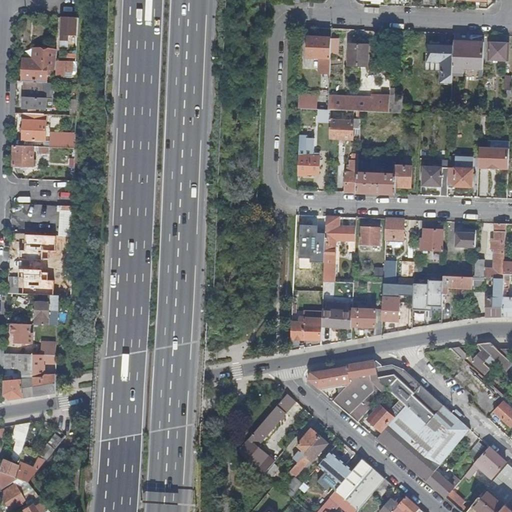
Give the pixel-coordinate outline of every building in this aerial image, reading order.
[(77,18),(61,18),(60,40),(69,40),(69,35),(77,35),(77,18)] [(332,39),(309,38),(308,58),(320,59),(320,71),(327,71),(331,71),(332,44),(332,41),(332,39)] [(455,42),(455,46),(455,47),(454,72),(464,73),(464,69),(484,70),(485,43),(475,43),(475,46),(461,45),(461,42),(455,42)] [(509,44),(490,43),(489,61),(508,62),(509,44)] [(350,45),(349,67),(368,68),(369,46),(350,45)] [(454,72),(455,47),(429,46),(428,61),(425,61),(425,70),(442,71),(442,83),(453,84),(454,72)] [(24,58),(23,82),(25,82),(47,83),(48,75),(56,75),(57,61),(57,50),(34,49),(33,56),(30,56),(30,59),(24,58)] [(72,62),(57,61),(56,75),(56,77),(65,78),(65,72),(72,72),(72,62)] [(25,82),(25,98),(47,99),(47,83),(25,82)] [(300,109),(302,109),(307,110),(308,96),(300,96),(300,109)] [(373,99),(330,97),(330,111),(332,111),(390,113),(391,104),(391,97),(373,96),(373,99)] [(407,98),(391,97),(391,104),(390,113),(407,114),(407,98)] [(46,109),(47,99),(25,98),(24,108),(46,109)] [(307,110),(302,109),(302,116),(319,117),(319,123),(331,124),(331,121),(332,111),(330,111),(318,110),(307,110)] [(44,121),(44,115),(25,114),(23,141),(46,142),(47,121),(44,121)] [(422,115),(421,115),(414,114),(414,124),(422,124),(422,115)] [(331,121),(331,124),(331,139),(355,140),(355,135),(355,122),(331,121)] [(51,132),(50,148),(73,149),(74,133),(51,132)] [(34,147),(15,146),(14,166),(33,167),(34,147)] [(480,168),(510,169),(510,150),(480,149),(480,168)] [(391,150),(376,150),(376,162),(391,162),(391,150)] [(348,173),(347,193),(358,194),(359,173),(360,155),(354,154),(353,161),(352,161),(351,173),(348,173)] [(321,157),(300,156),(299,176),(308,176),(308,175),(320,175),(321,157)] [(375,174),(359,173),(358,194),(397,195),(397,187),(412,188),(413,167),(397,166),(397,168),(397,175),(394,175),(377,174),(377,171),(375,171),(375,174)] [(442,187),(442,197),(449,197),(449,189),(450,169),(425,168),(424,186),(442,187)] [(474,170),(450,169),(449,189),(455,189),(455,187),(474,188),(474,170)] [(340,227),(341,218),(329,217),(326,280),(326,283),(336,283),(338,241),(357,242),(358,228),(340,227)] [(388,220),(387,240),(405,241),(406,221),(388,220)] [(506,263),(507,225),(497,225),(496,240),(493,240),(492,250),(495,250),(495,270),(488,269),(487,277),(505,278),(505,275),(506,263)] [(381,229),(363,228),(362,245),(380,246),(381,229)] [(423,242),(422,251),(444,252),(445,231),(426,230),(425,243),(423,242)] [(472,248),(476,249),(477,232),(468,231),(468,234),(461,234),(458,234),(458,248),(467,248),(467,251),(472,251),(472,248)] [(66,239),(35,238),(34,253),(65,254),(66,239)] [(484,261),(476,260),(475,277),(483,277),(484,261)] [(321,287),(322,263),(314,263),(313,269),(302,269),(301,286),(321,287)] [(385,285),(394,285),(394,269),(386,269),(385,285)] [(473,278),(445,277),(445,294),(449,295),(449,289),(473,290),(473,278)] [(31,279),(10,278),(9,294),(30,295),(31,279)] [(375,337),(383,336),(384,321),(377,321),(378,311),(367,310),(367,302),(359,302),(360,283),(373,283),(373,278),(355,278),(355,284),(354,313),(353,327),(366,328),(369,328),(376,328),(375,337)] [(486,279),(475,278),(473,278),(473,290),(473,291),(485,291),(486,279)] [(505,290),(505,282),(505,279),(497,279),(496,299),(489,299),(488,318),(503,318),(504,299),(505,290)] [(400,322),(401,286),(394,285),(385,285),(384,321),(400,322)] [(423,295),(415,295),(414,313),(422,313),(423,295)] [(58,326),(59,296),(51,296),(51,300),(39,300),(39,303),(38,303),(37,325),(58,326)] [(511,299),(507,299),(504,299),(503,318),(511,317),(511,299)] [(325,319),(324,328),(353,329),(353,327),(354,313),(325,311),(325,319)] [(19,317),(19,324),(32,325),(33,325),(34,317),(19,317)] [(295,340),(324,341),(324,328),(325,319),(301,318),(301,323),(294,323),(293,340),(295,340)] [(32,333),(32,325),(19,324),(14,324),(13,334),(17,334),(17,343),(34,344),(35,334),(32,333)] [(496,367),(499,363),(506,369),(511,362),(509,360),(498,350),(496,348),(490,342),(477,344),(478,349),(480,350),(471,361),(484,373),(492,364),(496,367)] [(43,356),(57,356),(58,344),(43,343),(43,356)] [(451,348),(461,359),(464,361),(468,357),(459,347),(451,348)] [(511,350),(498,350),(509,360),(511,360),(511,350)] [(35,356),(7,354),(6,369),(22,370),(21,374),(28,375),(36,375),(35,356)] [(46,365),(57,365),(57,356),(43,356),(35,356),(36,375),(36,379),(36,396),(39,396),(57,393),(58,373),(55,373),(55,376),(47,376),(47,366),(46,366),(46,365)] [(348,367),(350,380),(370,376),(372,384),(381,383),(378,374),(376,363),(348,367)] [(382,368),(381,366),(377,363),(376,363),(378,374),(381,383),(389,390),(401,401),(407,407),(436,434),(452,414),(404,371),(392,366),(382,368)] [(341,394),(350,383),(350,380),(348,367),(311,374),(309,381),(319,389),(339,385),(341,394)] [(6,395),(11,401),(36,396),(36,379),(14,381),(14,379),(9,379),(9,376),(6,376),(6,395)] [(358,424),(389,390),(381,383),(372,384),(369,385),(345,412),(358,424)] [(259,448),(298,403),(289,395),(239,453),(266,475),(268,473),(273,467),(277,463),(259,448)] [(401,401),(395,407),(401,414),(407,407),(401,401)] [(511,409),(504,402),(495,412),(511,427),(511,409)] [(376,413),(369,421),(383,433),(396,419),(389,413),(381,407),(376,413)] [(396,419),(383,433),(377,440),(408,467),(436,434),(407,407),(401,414),(396,419)] [(401,414),(395,407),(389,413),(396,419),(401,414)] [(438,470),(471,431),(452,414),(436,434),(408,467),(427,483),(438,470)] [(26,425),(15,423),(9,456),(19,458),(26,425)] [(300,462),(321,437),(313,430),(308,435),(302,442),(298,447),(304,452),(302,454),(301,453),(294,460),(299,464),(300,462)] [(302,442),(308,435),(306,433),(300,440),(302,442)] [(50,446),(56,450),(64,441),(57,435),(49,444),(50,446)] [(321,437),(300,462),(299,464),(291,472),(298,478),(312,461),(314,462),(317,459),(319,461),(325,455),(322,453),(330,445),(321,437)] [(50,446),(39,461),(44,464),(56,450),(50,446)] [(492,480),(507,464),(491,449),(481,461),(479,459),(465,476),(469,480),(479,468),(492,480)] [(320,467),(342,486),(355,472),(333,452),(320,467)] [(0,465),(0,471),(13,477),(18,465),(4,460),(2,467),(0,465)] [(19,479),(28,482),(34,476),(44,464),(39,461),(35,468),(21,462),(17,478),(19,479)] [(386,480),(364,461),(355,472),(342,486),(338,491),(348,499),(353,504),(361,510),(376,491),(386,480)] [(276,465),(267,475),(272,479),(281,469),(276,465)] [(506,507),(511,499),(511,468),(509,465),(486,492),(505,508),(506,507)] [(441,473),(438,470),(427,483),(446,499),(451,493),(460,483),(454,478),(449,484),(448,485),(438,477),(439,475),(441,473)] [(0,490),(19,479),(17,478),(13,477),(0,471),(0,490)] [(449,484),(439,475),(438,477),(448,485),(449,484)] [(298,478),(286,492),(293,498),(305,484),(298,478)] [(383,497),(393,485),(386,480),(376,491),(383,497)] [(1,494),(11,511),(26,502),(16,485),(1,494)] [(348,499),(338,491),(332,498),(341,507),(348,499)] [(486,492),(473,507),(479,511),(501,511),(505,508),(486,492)] [(446,499),(454,505),(459,499),(451,493),(446,499)] [(47,510),(40,497),(32,502),(33,505),(24,511),(51,511),(49,509),(47,510)] [(423,511),(421,510),(407,498),(403,503),(395,511),(423,511)] [(465,504),(459,499),(454,505),(459,510),(463,506),(465,504)] [(395,511),(403,503),(399,500),(396,503),(393,500),(382,511),(395,511)]
